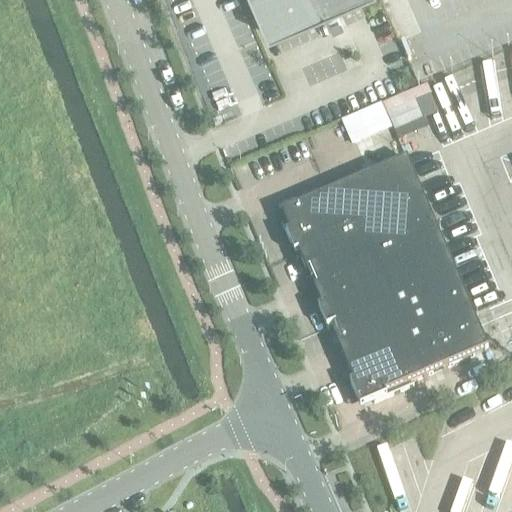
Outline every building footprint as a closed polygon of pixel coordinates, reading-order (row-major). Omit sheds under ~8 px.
[(253,0),(269,34),(348,0),(253,0)] [(313,290),(314,291),(439,238),(407,161),(281,215),(286,226),(282,227),(290,244),(293,242),(306,274),(310,272),(317,288),(313,290)] [(352,319),(393,302),(455,275),(439,238),(314,291),(326,320),(330,318),(333,326),(332,327),(332,328),(352,319)] [(488,351),(455,275),(393,302),(425,378),(488,351)] [(425,378),(393,302),(352,319),(368,357),(388,348),(405,386),(425,378)] [(368,357),(352,319),(332,328),(334,328),(341,344),(337,346),(346,366),(368,357)] [(374,404),(389,398),(414,387),(413,386),(406,389),(405,386),(388,348),(368,357),(346,366),(354,384),(350,386),(355,398),(356,397),(356,396),(358,395),(362,405),(374,400),(375,402),(373,403),(374,404)]
